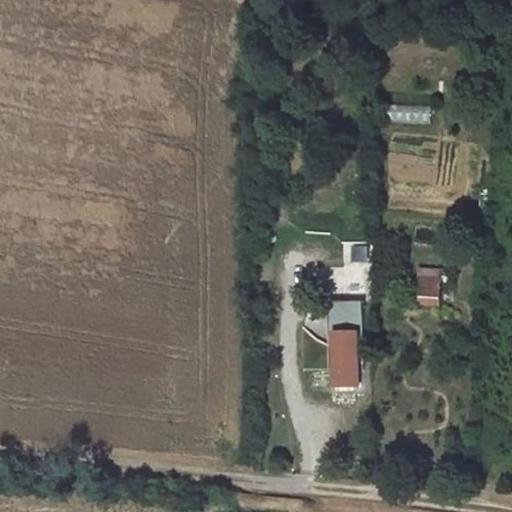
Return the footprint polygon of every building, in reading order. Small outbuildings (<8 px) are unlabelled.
[(434,125),(434,106),(398,106),(398,124),(434,125)] [(345,292),(374,293),(375,241),(346,241),(345,292)] [(436,291),(437,272),(418,271),(417,290),(436,291)] [(436,305),(436,291),(417,290),(417,304),(436,305)] [(365,313),(365,301),(332,301),(332,314),(365,313)] [(358,386),(358,332),(365,332),(365,313),(332,314),(329,314),(329,334),(336,334),(336,386),(358,386)]
